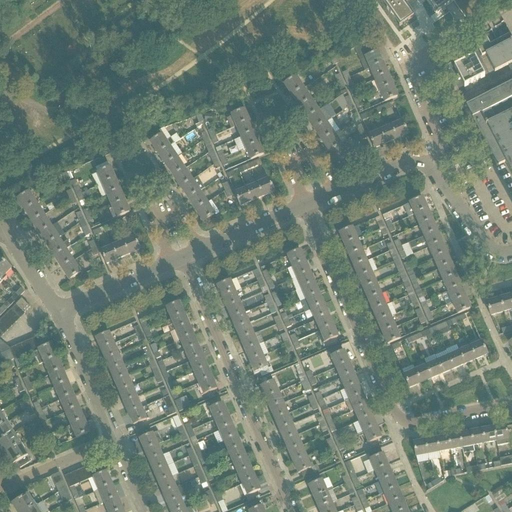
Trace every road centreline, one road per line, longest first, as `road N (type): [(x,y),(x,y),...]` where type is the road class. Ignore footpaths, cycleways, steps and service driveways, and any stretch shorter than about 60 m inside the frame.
road 1 (residential): [(511,409),(408,423),(390,413),(305,206)]
road 2 (residential): [(291,511),(183,259)]
road 3 (residential): [(511,230),(501,230),(437,85),(415,96)]
road 4 (residential): [(114,442),(58,312)]
road 5 (residential): [(0,488),(114,442)]
road 6 (residential): [(511,253),(485,248),(430,169)]
road 7 (residential): [(58,312),(169,264)]
